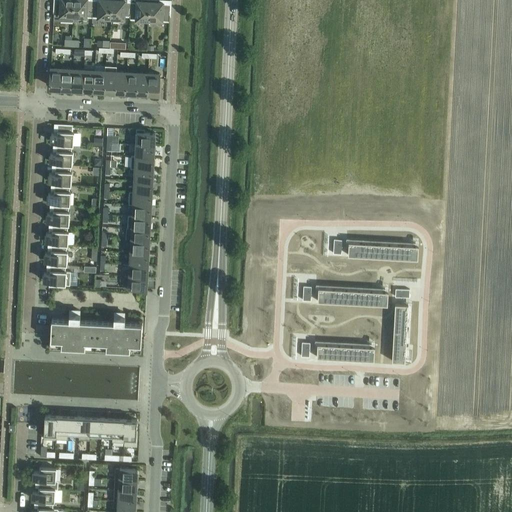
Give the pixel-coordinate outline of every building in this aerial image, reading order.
[(54,0),(54,20),(73,21),(74,0),(54,0)] [(74,0),(73,21),(74,16),(92,17),(93,0),(74,0)] [(94,0),(93,0),(92,17),(111,18),(112,0),(99,0),(94,0)] [(112,0),(111,18),(124,18),(124,16),(130,16),(130,19),(131,2),(125,2),(125,0),(112,0)] [(131,2),(130,19),(149,20),(150,0),(141,0),(141,1),(137,0),(137,2),(131,2)] [(150,0),(149,20),(170,21),(171,4),(163,4),(163,2),(159,1),(159,0),(150,0)] [(105,71),(105,89),(115,90),(117,71),(117,66),(105,66),(105,71)] [(50,86),(61,87),(62,68),(51,68),(50,86)] [(62,68),(61,87),(72,88),(73,69),(62,68)] [(73,69),(72,88),(83,88),(84,70),(73,69)] [(84,70),(83,88),(94,89),(95,70),(84,70)] [(95,70),(94,89),(105,89),(105,71),(95,70)] [(117,71),(115,90),(126,90),(127,72),(117,71)] [(127,72),(126,90),(137,91),(138,72),(127,72)] [(138,72),(137,91),(148,92),(149,73),(138,72)] [(149,73),(148,92),(159,92),(160,74),(149,73)] [(57,141),(57,144),(73,145),(74,132),(72,132),(73,125),(58,124),(58,131),(57,131),(57,133),(51,133),(51,141),(57,141)] [(137,133),(136,144),(155,145),(155,133),(145,132),(145,129),(136,129),(136,133),(137,133)] [(95,137),(94,145),(102,146),(103,138),(95,137)] [(56,161),(55,164),(72,165),(73,152),(71,152),(72,146),(73,146),(73,145),(57,144),(56,145),(57,145),(57,151),(56,151),(56,153),(50,153),(50,161),(56,161)] [(131,156),(154,157),(155,145),(136,144),(135,156),(131,156)] [(131,156),(131,168),(154,169),(154,157),(131,156)] [(55,181),(54,184),(71,185),(72,172),(70,171),(71,166),(72,166),(72,165),(55,164),(55,165),(56,165),(56,171),(55,171),(55,173),(49,173),(49,181),(55,181)] [(135,169),(134,180),(153,181),(154,169),(131,168),(135,169)] [(129,192),(152,193),(153,181),(134,180),(134,192),(129,192)] [(54,201),(53,204),(70,205),(71,191),(69,191),(70,185),(71,186),(71,185),(54,184),(54,185),(55,185),(55,191),(54,191),(54,193),(48,193),(48,201),(54,201)] [(129,192),(129,204),(152,205),(152,193),(129,192)] [(53,221),(52,224),(69,225),(70,211),(68,211),(68,205),(70,205),(53,204),(53,205),(54,205),(54,211),(53,211),(53,213),(47,213),(47,221),(53,221)] [(128,216),(151,217),(152,205),(129,204),(133,205),(132,216),(128,216)] [(128,216),(127,228),(150,229),(151,217),(128,216)] [(51,241),(51,244),(68,245),(69,231),(67,231),(67,225),(69,225),(52,224),(52,225),(53,225),(53,230),(52,230),(52,233),(46,233),(46,241),(51,241)] [(127,240),(131,240),(150,241),(150,229),(127,228),(127,240)] [(334,239),(334,253),(341,254),(342,240),(334,239)] [(131,240),(130,252),(149,253),(150,241),(131,240)] [(349,241),(348,255),(418,258),(419,245),(349,241)] [(50,261),(50,264),(67,265),(68,251),(66,251),(66,245),(68,245),(51,244),(52,244),(52,250),(51,250),(51,253),(45,252),(45,260),(50,261)] [(130,252),(130,264),(148,265),(149,253),(130,252)] [(49,281),(49,284),(70,285),(71,271),(65,271),(65,265),(67,265),(50,264),(51,264),(51,270),(50,270),(50,273),(44,272),(44,280),(49,281)] [(130,264),(129,276),(131,276),(145,277),(148,277),(148,265),(130,264)] [(147,289),(148,277),(145,277),(131,276),(129,276),(128,288),(147,289)] [(312,286),(304,286),(303,300),(311,300),(312,286)] [(319,287),(318,300),(388,304),(388,291),(387,291),(319,287)] [(396,288),(396,296),(409,297),(410,289),(396,288)] [(395,311),(392,361),(406,361),(409,304),(395,303),(395,311)] [(51,335),(50,345),(141,350),(142,323),(125,322),(125,316),(114,315),(114,322),(80,320),(81,314),(70,313),(69,319),(62,319),(52,318),(51,326),(51,330),(51,335)] [(302,342),(302,356),(309,356),(310,342),(302,342)] [(318,343),(317,356),(374,359),(375,346),(318,343)] [(45,415),(44,439),(56,439),(57,415),(45,415)] [(57,415),(56,439),(57,439),(68,440),(68,434),(68,415),(62,415),(62,416),(57,415)] [(80,416),(68,415),(68,434),(79,434),(80,416)] [(80,416),(79,434),(80,434),(79,439),(90,440),(90,435),(91,417),(80,416)] [(91,417),(90,435),(102,435),(103,417),(91,417)] [(103,417),(102,435),(112,436),(114,418),(103,417)] [(114,418),(112,436),(112,442),(125,443),(125,437),(125,419),(121,419),(121,418),(114,418)] [(125,419),(125,437),(136,438),(137,419),(125,419)] [(34,470),(33,478),(39,478),(39,487),(55,489),(58,489),(58,481),(56,481),(57,468),(40,467),(39,470),(34,470)] [(116,468),(115,479),(137,480),(138,469),(116,468)] [(115,479),(114,489),(137,491),(137,480),(115,479)] [(38,499),(37,508),(53,508),(53,502),(55,502),(55,489),(39,487),(38,491),(33,490),(32,498),(38,499)] [(114,489),(114,500),(136,501),(137,491),(114,489)] [(118,501),(118,511),(130,511),(135,511),(136,501),(114,500),(114,501),(118,501)]
